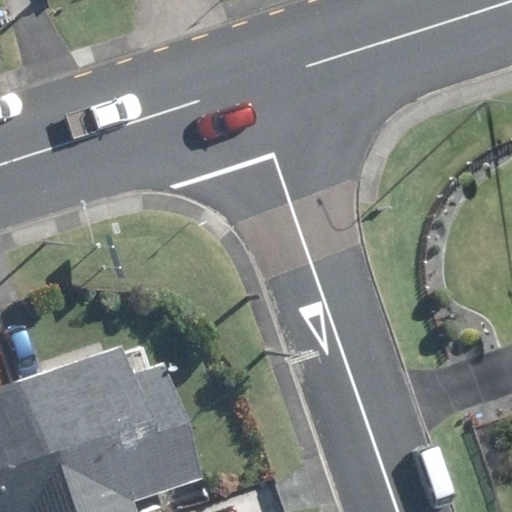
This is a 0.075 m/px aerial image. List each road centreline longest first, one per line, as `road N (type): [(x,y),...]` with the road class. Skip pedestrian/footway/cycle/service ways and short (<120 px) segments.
road 1 (residential): [(249,82),(399,511)]
road 2 (secondary): [(507,0),(249,82)]
road 3 (secondary): [(249,82),(0,163)]
